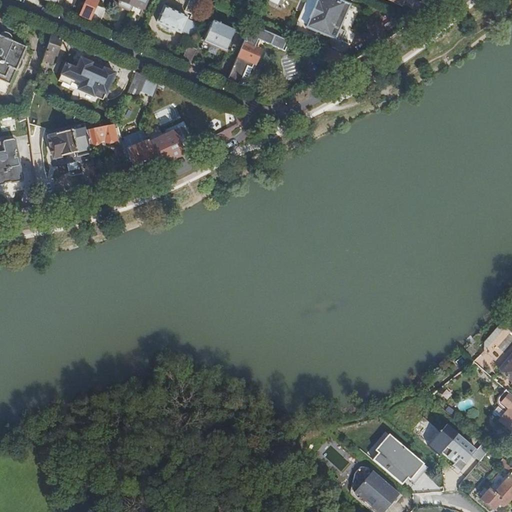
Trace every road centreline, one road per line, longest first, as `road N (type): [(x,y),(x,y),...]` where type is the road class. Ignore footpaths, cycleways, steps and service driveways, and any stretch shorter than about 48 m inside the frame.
road 1 (residential): [(0,227),(116,197),(189,166),(247,135),(263,114)]
road 2 (residential): [(6,0),(263,114)]
road 3 (residential): [(263,114),(293,111),(353,79),(458,0)]
